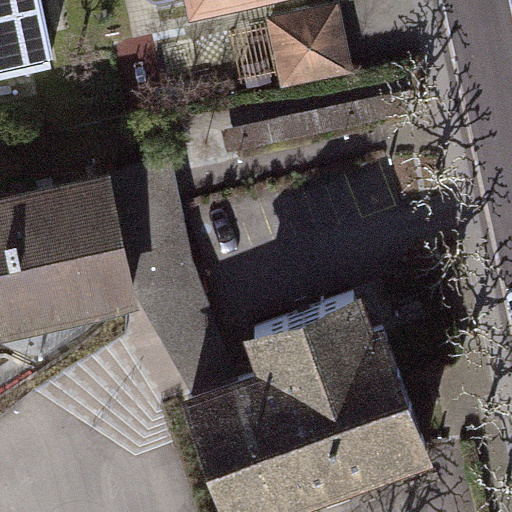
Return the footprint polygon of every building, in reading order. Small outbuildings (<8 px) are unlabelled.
[(0,0),(0,73),(61,59),(46,0),(0,0)] [(342,4),(273,17),(285,86),(355,72),(342,4)] [(379,102),(236,118),(242,172),(385,156),(379,102)] [(0,314),(132,286),(131,278),(134,277),(177,354),(194,392),(232,378),(188,261),(180,226),(165,161),(3,196),(0,187),(0,314)] [(232,378),(194,392),(190,393),(232,511),(237,511),(426,442),(383,323),(369,328),(354,289),(254,325),(269,365),(232,378)]
